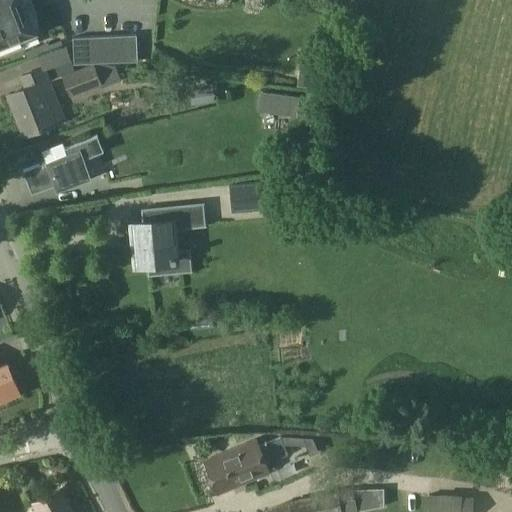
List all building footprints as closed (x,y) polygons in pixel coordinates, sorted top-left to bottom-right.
[(0,0),(0,57),(24,48),(20,37),(35,31),(22,0),(0,0)] [(127,61),(125,35),(112,36),(114,62),(127,61)] [(138,61),(136,35),(125,35),(127,61),(138,61)] [(114,62),(112,36),(99,37),(100,63),(114,62)] [(87,63),(86,37),(73,38),(74,64),(87,63)] [(100,63),(99,37),(86,37),(87,63),(100,63)] [(24,88),(7,94),(24,135),(54,123),(42,92),(53,88),(44,65),(19,75),(24,88)] [(62,76),(70,96),(99,84),(92,65),(62,76)] [(64,102),(57,88),(48,93),(60,119),(101,100),(95,87),(64,102)] [(271,112),(273,93),(260,91),(258,110),(271,112)] [(45,161),(22,170),(31,193),(54,184),(56,190),(105,171),(98,153),(103,151),(97,135),(72,145),(70,139),(41,150),(45,161)] [(272,182),(232,186),(235,209),(274,205),(272,182)] [(153,270),(176,268),(175,260),(175,258),(177,258),(177,254),(175,254),(172,228),(204,225),(203,205),(143,210),(144,223),(132,224),(133,236),(128,237),(129,245),(134,244),(135,264),(152,262),(153,270)] [(277,210),(233,209),(233,223),(276,224),(277,210)] [(0,400),(18,392),(6,364),(0,366),(0,400)] [(258,446),(255,439),(203,461),(217,494),(269,473),(265,464),(287,455),(280,437),(258,446)] [(260,511),(357,511),(384,506),(383,488),(353,489),(352,489),(337,492),(337,490),(287,501),(285,502),(260,511)] [(69,511),(59,490),(32,503),(36,511),(69,511)] [(471,511),(472,504),(453,503),(454,497),(428,495),(426,511),(471,511)]
